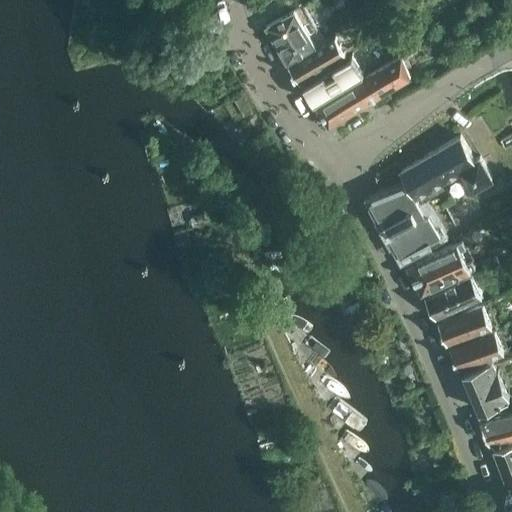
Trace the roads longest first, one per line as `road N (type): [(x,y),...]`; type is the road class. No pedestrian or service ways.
road 1 (residential): [(495,511),(428,347),(326,174)]
road 2 (residential): [(326,174),(511,48)]
road 3 (residential): [(326,174),(234,0)]
